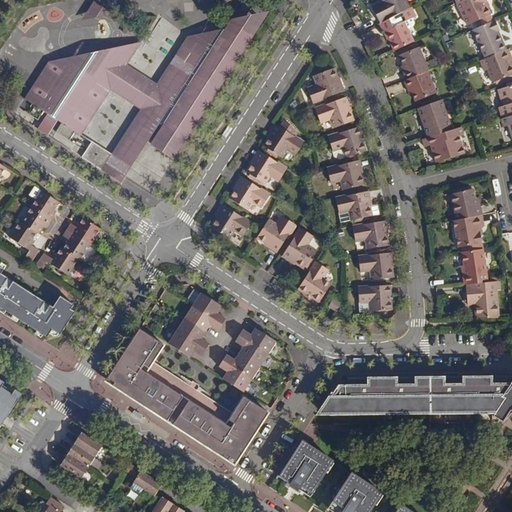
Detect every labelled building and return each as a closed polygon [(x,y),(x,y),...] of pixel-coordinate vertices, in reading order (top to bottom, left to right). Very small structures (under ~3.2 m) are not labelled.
[(380,23),(409,8),(404,0),(380,0),(381,1),(378,2),(381,7),(373,10),(380,23)] [(486,0),(462,0),(457,2),(468,25),(491,14),(486,5),(485,3),(487,1),(486,0)] [(108,13),(92,3),(88,10),(82,19),(108,13)] [(380,23),(379,24),(384,32),(386,31),(390,38),(387,39),(393,51),(414,41),(407,29),(404,22),(410,19),(414,17),(409,8),(380,23)] [(250,35),(252,37),(267,14),(232,21),(238,24),(240,23),(241,22),(242,22),(244,22),(246,22),(247,23),(249,24),(250,35)] [(404,22),(407,29),(412,26),(413,23),(410,19),(404,22)] [(486,58),(508,49),(502,34),(500,35),(498,30),(501,29),(496,19),(474,28),(486,58)] [(74,131),(91,142),(81,157),(121,182),(148,141),(161,121),(173,130),(172,131),(172,134),(173,136),(174,137),(175,138),(177,139),(179,139),(181,138),(183,136),(183,135),(183,133),(183,131),(182,129),(189,134),(242,54),(252,37),(250,35),(249,24),(247,23),(246,22),(244,22),(242,22),(241,22),(240,23),(238,24),(232,21),(229,22),(223,30),(217,40),(210,50),(190,37),(185,38),(154,86),(147,81),(145,83),(131,74),(132,71),(124,66),(138,44),(107,50),(104,57),(102,59),(97,56),(96,55),(90,65),(88,69),(80,64),(76,70),(60,60),(46,62),(23,98),(47,114),(56,120),(60,123),(55,131),(68,140),(74,131)] [(190,37),(210,50),(223,30),(190,37)] [(404,72),(407,79),(428,71),(429,70),(420,47),(400,55),(404,65),(407,70),(404,72)] [(508,49),(486,58),(481,60),(486,71),(490,69),(495,82),(511,74),(511,64),(510,59),(511,58),(511,53),(509,48),(508,49)] [(104,57),(107,50),(98,52),(60,60),(76,70),(80,64),(88,69),(90,65),(96,55),(97,56),(102,59),(104,57)] [(338,79),(334,69),(315,76),(319,85),(308,89),(314,104),(342,93),(336,80),(338,79)] [(145,83),(147,81),(132,71),(131,74),(145,83)] [(428,71),(407,79),(404,80),(408,89),(411,87),(413,93),(416,102),(437,93),(428,71)] [(342,93),(345,92),(340,78),(338,79),(336,80),(342,93)] [(501,106),(505,117),(511,114),(511,85),(501,89),(506,105),(501,106)] [(349,113),(351,112),(353,111),(347,97),(343,98),(349,113)] [(354,122),(351,112),(349,113),(343,98),(315,109),(321,124),(330,120),(334,129),(354,122)] [(428,136),(453,128),(442,99),(418,108),(421,117),(424,116),(426,122),(423,123),(428,136)] [(34,123),(37,118),(24,112),(22,117),(34,123)] [(47,134),(56,120),(47,114),(37,128),(47,134)] [(511,114),(505,117),(503,118),(506,126),(511,125),(511,128),(511,114)] [(148,141),(174,158),(184,143),(189,134),(182,129),(183,131),(183,133),(183,135),(183,136),(181,138),(179,139),(177,139),(175,138),(174,137),(173,136),(172,134),(172,131),(173,130),(161,121),(148,141)] [(279,126),(275,124),(268,136),(269,137),(271,138),(279,126)] [(461,125),(453,128),(428,136),(422,138),(425,146),(431,144),(433,148),(437,147),(437,149),(434,151),(437,162),(465,153),(459,135),(464,133),(461,125)] [(269,137),(264,146),(282,157),(287,149),(297,155),(305,142),(279,126),(271,138),(269,137)] [(329,137),(333,152),(344,148),(347,158),(367,152),(364,143),(363,140),(361,141),(360,138),(362,138),(359,127),(329,137)] [(341,160),(347,158),(344,148),(333,152),(335,158),(341,160)] [(254,165),(262,152),(259,150),(251,162),(252,163),(254,165)] [(253,177),(252,179),(260,184),(261,182),(264,184),(269,175),(279,182),(287,169),(262,152),(254,165),(252,163),(247,173),(249,174),(253,177)] [(365,185),(363,174),(360,175),(357,161),(327,168),(331,184),(342,181),(344,190),(365,185)] [(233,189),(235,190),(237,190),(245,178),(242,176),(233,189)] [(237,190),(235,190),(229,198),(247,210),(252,202),(261,207),(270,195),(245,178),(237,190)] [(453,194),(458,219),(484,214),(482,205),(478,206),(477,198),(475,189),(473,189),(472,186),(454,189),(455,193),(453,194)] [(40,189),(30,204),(50,217),(53,211),(51,210),(58,200),(40,189)] [(352,221),(354,221),(357,220),(357,223),(370,220),(370,217),(373,217),(370,206),(368,206),(365,193),(335,198),(339,213),(350,211),(352,221)] [(30,204),(20,220),(35,230),(37,231),(43,223),(45,224),(50,217),(30,204)] [(215,216),(216,217),(218,219),(227,206),(223,204),(215,216)] [(218,219),(216,217),(211,226),(229,238),(234,229),(243,235),(252,222),(227,206),(218,219)] [(486,226),(484,214),(458,219),(454,220),(460,248),(463,247),(484,243),(482,233),(481,227),(483,227),(486,226)] [(70,222),(66,228),(89,243),(100,227),(82,216),(76,225),(70,222)] [(278,225),(269,220),(263,230),(258,237),(267,244),(268,242),(280,249),(295,224),(283,216),(278,225)] [(28,242),(35,230),(20,220),(18,219),(8,235),(27,247),(22,254),(29,259),(36,247),(28,242)] [(367,250),(368,250),(377,249),(389,247),(387,236),(385,236),(382,221),(353,226),(356,242),(366,240),(367,250)] [(67,238),(61,247),(76,257),(79,259),(89,243),(66,228),(62,235),(67,238)] [(312,258),(317,250),(309,244),(313,237),(314,236),(301,228),(285,253),(297,260),(297,261),(296,262),(305,267),(306,266),(309,268),(314,259),(312,258)] [(322,242),(313,237),(309,244),(317,250),(322,242)] [(268,242),(267,244),(266,245),(278,253),(280,249),(268,242)] [(484,243),(463,247),(464,251),(485,248),(484,243)] [(66,273),(76,257),(61,247),(59,246),(52,257),(43,252),(36,263),(43,267),(47,261),(66,273)] [(466,284),(467,284),(489,282),(485,248),(464,251),(463,251),(465,266),(467,274),(464,275),(466,284)] [(295,264),(296,262),(297,261),(297,260),(285,253),(284,255),(283,256),(295,264)] [(394,279),(392,268),(390,268),(388,253),(358,257),(360,273),(371,271),(372,281),(394,279)] [(1,271),(5,265),(0,262),(0,260),(1,259),(0,258),(0,306),(17,318),(36,330),(43,334),(45,336),(48,331),(50,329),(56,333),(57,333),(58,334),(74,310),(70,307),(73,303),(60,294),(53,305),(1,271)] [(330,269),(317,261),(300,288),(308,293),(309,292),(312,293),(311,295),(321,302),(333,283),(325,278),(330,269)] [(497,281),(489,282),(467,284),(469,301),(477,301),(477,305),(478,318),(501,318),(498,291),(497,281)] [(392,311),(392,302),(392,299),(390,299),(390,297),(392,297),(392,295),(391,285),(359,288),(360,303),(371,302),(371,313),(392,311)] [(195,288),(188,298),(194,302),(201,292),(195,288)] [(193,304),(222,324),(226,317),(218,312),(223,305),(202,291),(201,292),(194,302),(193,304)] [(342,304),(334,299),(330,306),(338,311),(342,304)] [(219,329),(222,324),(193,304),(185,316),(206,330),(210,324),(219,329)] [(0,310),(15,321),(17,318),(0,306),(0,310)] [(177,329),(206,349),(209,342),(201,337),(206,330),(185,316),(177,329)] [(243,328),(239,334),(269,354),(277,341),(256,327),(251,333),(243,328)] [(141,369),(144,363),(148,357),(152,359),(153,360),(164,344),(140,328),(121,356),(134,365),(128,375),(114,366),(107,377),(115,382),(113,386),(127,395),(129,391),(170,417),(183,396),(141,369)] [(206,349),(177,329),(168,342),(189,356),(194,349),(202,354),(206,349)] [(239,352),(261,366),(269,354),(239,334),(235,340),(244,345),(239,352)] [(253,379),(261,366),(239,352),(235,359),(227,354),(223,359),(253,379)] [(134,365),(121,356),(114,366),(128,375),(134,365)] [(148,357),(144,363),(149,367),(153,360),(152,359),(148,357)] [(244,392),(253,379),(223,359),(219,365),(227,371),(222,378),(244,392)] [(365,385),(353,385),(353,388),(349,388),(349,384),(339,384),(339,388),(335,388),(333,392),(324,406),(328,406),(328,415),(492,415),(492,417),(501,423),(504,423),(503,421),(509,411),(511,411),(511,410),(511,379),(507,386),(507,384),(496,384),(496,387),(493,387),(491,387),(491,384),(491,377),(462,376),(462,384),(462,387),(458,387),(458,384),(446,384),(446,388),(444,388),(444,377),(414,377),(415,384),(415,388),(410,388),(410,384),(399,385),(399,388),(397,388),(396,377),(367,377),(367,389),(365,389),(365,385)] [(0,424),(1,425),(22,394),(0,380),(0,424)] [(167,421),(170,417),(129,391),(127,395),(167,421)] [(324,415),(328,415),(328,406),(324,406),(333,392),(330,392),(319,409),(324,409),(324,415)] [(244,396),(232,412),(229,419),(233,422),(230,427),(189,400),(175,421),(214,446),(212,450),(226,459),(228,455),(236,461),(267,412),(244,396)] [(175,421),(173,425),(212,450),(214,446),(175,421)] [(74,445),(95,458),(103,447),(81,433),(74,445)] [(302,441),(296,449),(301,452),(306,444),(302,441)] [(298,489),(302,492),(311,497),(326,473),(328,469),(328,468),(324,466),(330,458),(328,458),(306,444),(301,452),(296,449),(279,477),(288,482),(292,485),(293,484),(298,487),(298,489)] [(88,469),(95,458),(74,445),(67,455),(88,469)] [(88,469),(67,455),(60,466),(81,479),(88,469)] [(234,465),(236,461),(228,455),(226,459),(234,465)] [(334,463),(329,460),(324,466),(328,468),(328,469),(326,473),(328,473),(334,463)] [(161,485),(140,472),(130,465),(125,471),(136,478),(129,489),(139,496),(142,490),(153,497),(161,485)] [(350,484),(346,481),(329,508),(334,511),(370,511),(377,502),(373,499),(379,491),(355,476),(350,484)] [(300,494),(302,492),(298,489),(298,487),(293,484),(292,485),(288,482),(285,485),(293,489),(300,494)] [(46,504),(49,506),(58,511),(61,511),(65,507),(50,498),(46,504)] [(167,511),(172,504),(162,498),(152,511),(167,511)]
